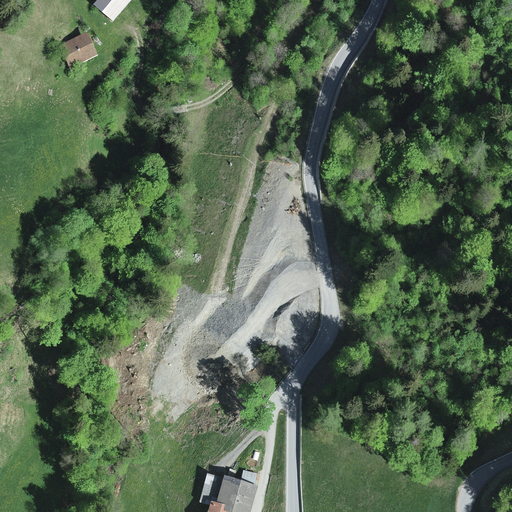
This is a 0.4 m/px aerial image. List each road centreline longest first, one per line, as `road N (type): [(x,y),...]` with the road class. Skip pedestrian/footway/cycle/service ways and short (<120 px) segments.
road 1 (unclassified): [(291,511),(293,398),(326,336),(311,156),(331,73),(372,0)]
road 2 (track): [(308,0),(242,75),(196,106),(148,104),(134,25)]
road 3 (track): [(257,511),(275,402),(293,398)]
